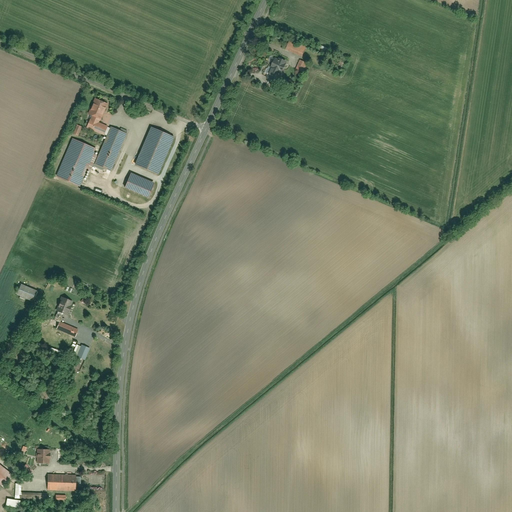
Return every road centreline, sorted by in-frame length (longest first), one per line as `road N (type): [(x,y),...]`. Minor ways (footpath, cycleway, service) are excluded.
road 1 (tertiary): [(115,511),(120,353),(160,227),(206,130)]
road 2 (residential): [(206,130),(0,42)]
road 3 (tertiary): [(206,130),(266,0)]
